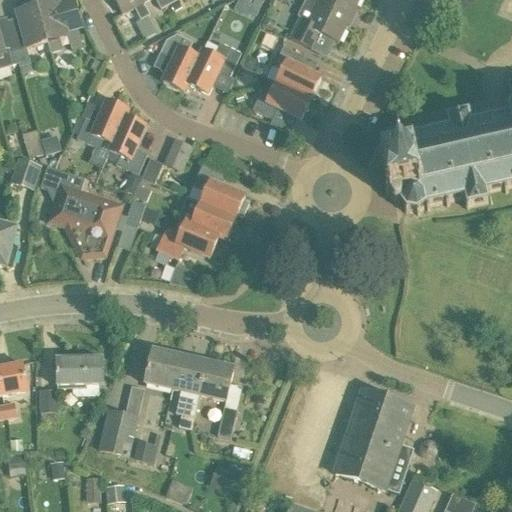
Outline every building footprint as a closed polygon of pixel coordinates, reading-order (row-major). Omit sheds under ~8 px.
[(37,7),(47,45),(48,45),(50,55),(62,52),(60,42),(68,39),(71,52),(82,49),(78,31),(82,29),(74,0),(59,4),(58,2),(37,7)] [(150,17),(143,5),(139,0),(113,0),(122,16),(134,10),(140,22),(135,25),(144,42),(156,35),(147,18),(150,17)] [(154,0),(160,11),(170,6),(166,0),(139,0),(143,5),(153,0),(154,0)] [(255,0),(252,6),(249,15),(256,19),(264,0),(255,0)] [(319,0),(318,4),(351,20),(360,0),(319,0)] [(338,45),(351,20),(318,4),(308,24),(298,19),(288,41),(313,53),(321,36),(338,45)] [(26,51),(47,45),(37,7),(36,8),(37,11),(17,17),(24,44),(14,46),(19,66),(18,66),(21,76),(32,73),(31,67),(26,51)] [(19,66),(14,46),(3,49),(0,37),(0,70),(18,66),(19,66)] [(200,60),(199,60),(188,54),(193,45),(177,37),(166,43),(160,56),(173,62),(162,84),(184,94),(187,87),(200,60)] [(187,87),(208,97),(219,75),(230,80),(241,56),(219,45),(214,58),(203,53),(199,60),(200,60),(187,87)] [(277,85),(311,101),(321,81),(298,69),(304,59),(284,49),(274,69),(283,73),(277,85)] [(511,83),(508,84),(511,102),(511,106),(508,114),(508,115),(506,116),(472,123),(469,114),(446,119),(448,129),(410,137),(400,136),(390,142),(388,158),(386,159),(387,164),(379,166),(379,169),(384,168),(387,181),(389,194),(385,195),(386,197),(394,195),(406,212),(418,214),(426,209),(465,200),(467,210),(490,204),(488,194),(511,188),(511,83)] [(300,123),(311,101),(277,85),(271,97),(262,92),(252,113),(272,122),(278,112),(300,123)] [(196,123),(211,116),(204,102),(190,110),(196,123)] [(124,119),(126,120),(129,113),(107,103),(97,126),(86,121),(77,142),(97,151),(101,142),(112,147),(124,119)] [(146,129),(126,120),(124,119),(112,147),(109,154),(120,159),(116,168),(138,178),(147,157),(136,152),(146,129)] [(28,161),(44,157),(38,132),(22,137),(28,161)] [(61,154),(57,138),(41,143),(46,158),(61,154)] [(57,172),(69,168),(65,154),(53,158),(57,172)] [(34,193),(42,169),(17,161),(10,185),(34,193)] [(154,187),(163,167),(150,161),(141,182),(154,187)] [(201,206),(236,221),(237,217),(242,220),(249,205),(243,203),(245,199),(222,189),(227,178),(202,168),(194,188),(206,194),(201,206)] [(124,227),(127,220),(119,218),(122,209),(81,195),(85,182),(47,169),(40,190),(46,192),(55,208),(50,223),(67,228),(83,261),(105,260),(115,231),(123,234),(126,227),(124,227)] [(146,205),(151,194),(137,188),(132,199),(146,205)] [(201,206),(187,200),(177,222),(219,240),(226,244),(236,221),(201,206)] [(124,227),(126,227),(137,231),(140,222),(163,231),(168,219),(144,210),(144,208),(132,203),(127,220),(124,227)] [(210,261),(219,240),(177,222),(172,234),(167,232),(158,254),(178,263),(184,250),(210,261)] [(12,271),(18,251),(11,249),(16,231),(0,227),(0,268),(6,270),(6,269),(12,271)] [(175,270),(169,287),(191,291),(196,276),(176,268),(175,270)] [(172,392),(180,358),(153,352),(145,386),(172,392)] [(199,398),(207,364),(180,358),(172,392),(180,394),(175,417),(181,418),(178,430),(191,433),(199,398)] [(99,394),(99,388),(103,388),(103,360),(56,361),(57,389),(58,389),(58,392),(72,392),(72,397),(76,400),(93,400),(97,398),(99,394)] [(207,364),(199,398),(226,405),(234,371),(207,364)] [(0,370),(0,385),(3,399),(29,394),(23,366),(0,370)] [(129,462),(144,392),(131,389),(125,416),(107,412),(98,455),(129,462)] [(41,426),(59,425),(57,392),(39,393),(41,426)] [(385,493),(412,410),(362,393),(334,477),(385,493)] [(150,435),(171,437),(174,404),(154,402),(150,435)] [(7,422),(17,420),(14,405),(4,407),(7,422)] [(230,442),(236,413),(223,410),(217,439),(230,442)] [(10,455),(23,455),(22,442),(9,443),(10,455)] [(147,467),(164,470),(168,445),(151,442),(147,467)] [(10,479),(24,478),(23,460),(8,461),(10,479)] [(63,465),(50,466),(53,483),(66,481),(63,465)] [(239,500),(248,477),(218,466),(209,489),(239,500)] [(412,482),(402,506),(415,511),(429,511),(438,494),(412,482)] [(185,507),(192,491),(172,483),(165,499),(185,507)]
